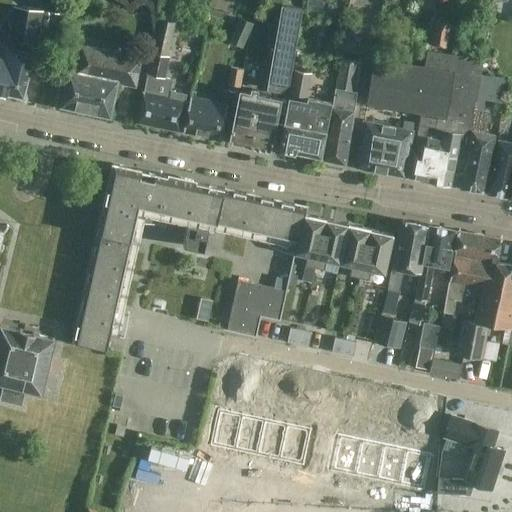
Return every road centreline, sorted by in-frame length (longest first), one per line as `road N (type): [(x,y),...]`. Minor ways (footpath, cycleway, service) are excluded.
road 1 (residential): [(0,118),(346,191)]
road 2 (residential): [(511,408),(218,340)]
road 3 (residential): [(346,191),(375,0)]
road 4 (residential): [(346,191),(511,221)]
